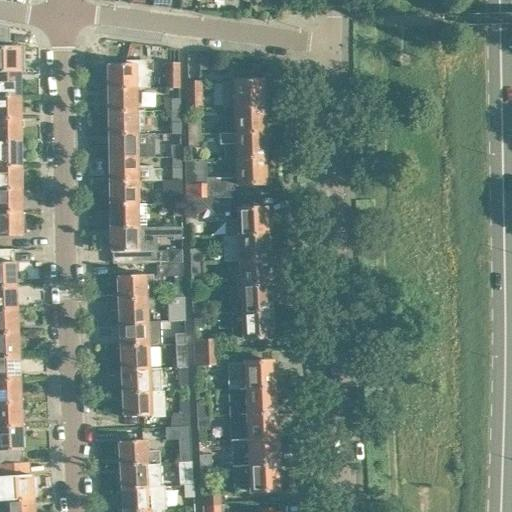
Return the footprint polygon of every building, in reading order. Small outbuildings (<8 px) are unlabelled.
[(152,0),(152,7),(170,9),(170,0),(152,0)] [(0,72),(19,73),(19,64),(22,64),(22,48),(18,48),(18,49),(7,49),(6,27),(0,25),(0,72)] [(125,64),(107,65),(107,88),(135,88),(149,88),(149,87),(149,72),(148,64),(125,64)] [(165,88),(179,88),(178,64),(165,64),(165,88)] [(0,96),(19,96),(19,73),(0,72),(0,96)] [(222,108),(263,107),(262,81),(221,82),(222,108)] [(201,82),(187,83),(187,109),(201,108),(201,82)] [(135,88),(107,88),(107,112),(135,111),(135,88)] [(0,119),(19,119),(19,96),(0,96),(0,119)] [(171,111),(179,110),(179,99),(163,99),(164,111),(171,111)] [(264,133),(263,107),(222,108),(223,134),(264,133)] [(179,124),(179,110),(171,111),(171,124),(179,124)] [(135,111),(107,112),(108,135),(143,134),(143,111),(135,111)] [(0,119),(0,143),(20,143),(19,119),(0,119)] [(188,135),(201,134),(200,121),(187,122),(188,135)] [(369,129),(369,140),(370,140),(370,138),(377,138),(377,140),(377,129),(377,130),(369,130),(369,129)] [(235,160),(264,159),(264,133),(223,134),(216,134),(217,146),(222,146),(222,160),(235,160)] [(143,134),(108,135),(108,158),(136,158),(153,157),(153,134),(143,134)] [(188,135),(188,148),(201,148),(201,134),(188,135)] [(20,145),(20,143),(0,143),(0,166),(20,166),(20,155),(23,154),(24,150),(23,147),(20,145)] [(171,157),(180,157),(180,146),(171,146),(171,157)] [(136,158),(108,158),(108,161),(104,162),(104,170),(108,171),(108,182),(136,181),(161,180),(161,170),(152,170),(152,166),(136,167),(136,158)] [(185,199),(236,198),(258,197),(257,184),(265,184),(264,159),(235,160),(236,178),(207,179),(206,160),(185,161),(185,199)] [(0,189),(20,189),(20,166),(0,166),(0,189)] [(180,170),(172,170),(172,180),(180,180),(180,171),(180,170)] [(162,192),(181,192),(180,180),(172,180),(162,181),(162,192)] [(136,181),(108,182),(109,205),(136,205),(136,181)] [(0,212),(20,213),(20,189),(0,189),(0,212)] [(172,204),(181,204),(181,193),(172,193),(172,204)] [(265,209),(258,209),(258,197),(236,198),(237,219),(222,220),(223,236),(266,235),(265,209)] [(181,217),(181,204),(172,204),(172,218),(181,217)] [(136,205),(109,205),(109,228),(137,228),(136,205)] [(0,212),(0,236),(21,237),(21,235),(25,233),(25,223),(20,221),(20,213),(0,212)] [(137,228),(109,228),(110,253),(112,253),(112,265),(157,264),(157,239),(174,239),(174,241),(182,241),(182,227),(137,228)] [(268,261),(266,235),(223,236),(220,237),(222,263),(239,262),(268,261)] [(0,287),(15,287),(14,263),(13,250),(0,249),(0,287)] [(191,264),(203,263),(202,250),(190,251),(191,264)] [(239,262),(240,288),(269,287),(268,261),(239,262)] [(175,297),(184,297),(183,263),(157,264),(158,278),(174,278),(175,297)] [(191,264),(192,278),(204,277),(203,263),(191,264)] [(143,275),(116,276),(117,300),(144,299),(153,298),(153,286),(144,286),(143,275)] [(0,310),(16,310),(15,287),(0,287),(0,310)] [(269,287),(240,288),(226,288),(227,314),(229,314),(270,313),(269,287)] [(168,321),(185,320),(184,297),(175,297),(175,298),(167,298),(168,321)] [(118,323),(146,322),(144,299),(117,300),(118,323)] [(205,302),(193,302),(193,316),(195,316),(205,315),(205,302)] [(0,334),(17,334),(16,310),(0,310),(0,334)] [(230,340),(242,339),(271,338),(270,313),(229,314),(230,340)] [(195,316),(193,316),(194,325),(206,324),(205,315),(195,316)] [(146,322),(118,323),(119,347),(147,346),(159,345),(158,322),(146,322)] [(185,332),(173,332),(173,344),(185,344),(185,332)] [(17,334),(0,334),(0,357),(18,357),(17,334)] [(204,352),(216,352),(216,340),(203,341),(204,352)] [(120,370),(148,368),(147,346),(119,347),(120,370)] [(216,352),(204,352),(205,365),(217,364),(216,352)] [(177,367),(187,367),(186,356),(177,356),(177,367)] [(0,357),(0,381),(19,381),(18,357),(0,357)] [(245,390),(273,388),(272,362),(227,364),(228,390),(245,390)] [(188,391),(187,367),(177,367),(179,391),(188,391)] [(120,370),(121,394),(161,392),(160,368),(148,368),(120,370)] [(0,381),(0,404),(20,404),(19,381),(0,381)] [(246,415),(275,414),(273,388),(245,390),(228,390),(230,415),(246,415)] [(161,392),(121,394),(122,418),(150,416),(162,416),(161,392)] [(170,427),(190,426),(189,403),(180,403),(180,415),(172,416),(170,427)] [(0,427),(20,427),(20,404),(0,404),(0,427)] [(197,417),(210,416),(209,405),(196,405),(197,417)] [(231,441),(276,439),(275,414),(246,415),(230,415),(231,441)] [(211,431),(210,416),(197,417),(198,431),(211,431)] [(169,429),(166,429),(166,441),(179,441),(180,462),(193,461),(190,426),(170,427),(169,429)] [(0,463),(22,463),(20,427),(0,427),(0,463)] [(232,466),(277,464),(276,439),(231,441),(232,466)] [(146,440),(118,442),(118,444),(114,447),(114,454),(118,457),(119,466),(159,463),(158,454),(146,455),(146,440)] [(204,455),(200,455),(200,467),(213,467),(212,454),(204,455)] [(179,485),(184,485),(194,484),(193,461),(180,462),(177,462),(179,485)] [(0,501),(32,500),(31,476),(28,476),(27,463),(22,463),(0,463),(0,501)] [(159,463),(119,466),(120,489),(160,486),(159,463)] [(233,493),(249,492),(278,491),(277,464),(232,466),(233,493)] [(203,506),(222,505),(226,505),(225,493),(214,494),(213,481),(201,482),(203,506)] [(195,499),(194,484),(184,485),(185,499),(195,499)] [(160,486),(120,489),(121,511),(131,511),(162,510),(160,486)] [(33,511),(32,500),(0,501),(0,511),(33,511)]
